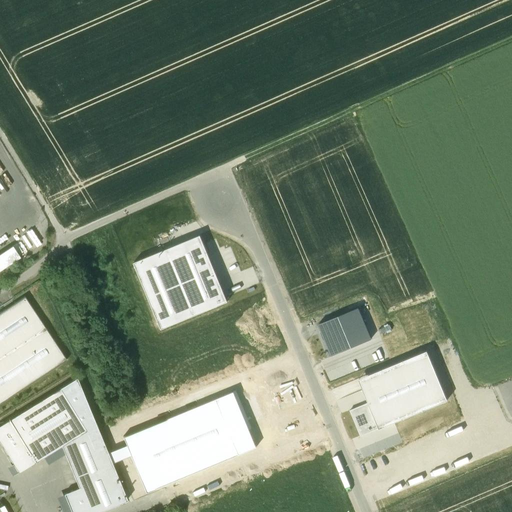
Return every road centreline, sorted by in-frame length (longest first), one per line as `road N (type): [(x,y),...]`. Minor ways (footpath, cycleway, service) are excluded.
road 1 (track): [(63,237),(511,40)]
road 2 (residential): [(366,511),(253,242),(211,173)]
road 3 (track): [(0,133),(63,237)]
